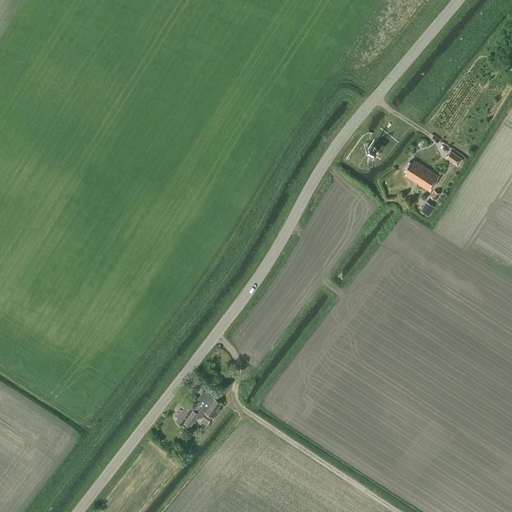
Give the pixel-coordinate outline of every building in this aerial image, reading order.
[(377,151),(377,146),(373,144),(369,144),(366,148),(366,153),(370,155),(375,155),(377,151)] [(458,166),(463,158),(451,150),(446,157),(458,166)] [(405,175),(430,191),(439,176),(414,160),(412,164),(410,162),(405,171),(407,172),(405,175)] [(435,199),(439,193),(434,190),(431,196),(435,199)] [(179,418),(177,421),(184,426),(186,423),(191,426),(199,415),(208,421),(211,416),(214,418),(217,413),(218,414),(221,409),(220,408),(223,404),(215,398),(211,403),(203,398),(200,402),(197,400),(191,396),(177,417),(179,418)]
